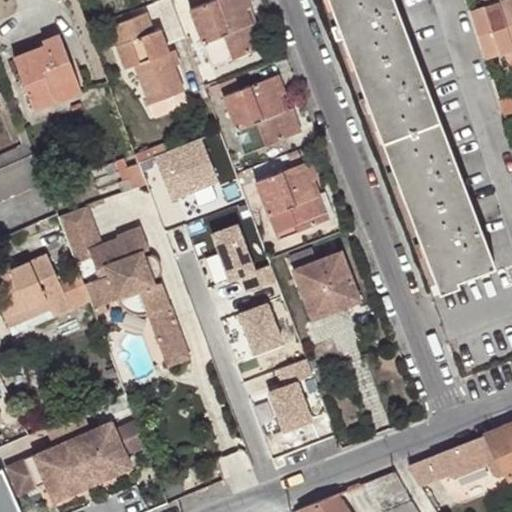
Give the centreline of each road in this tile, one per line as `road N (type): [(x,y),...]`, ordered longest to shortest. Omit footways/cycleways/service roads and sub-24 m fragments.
road 1 (residential): [(287,0),(455,422)]
road 2 (residential): [(273,495),(181,254)]
road 3 (tertiary): [(273,495),(455,422)]
